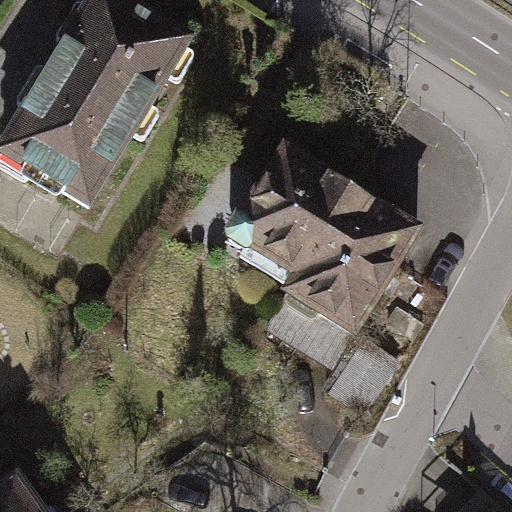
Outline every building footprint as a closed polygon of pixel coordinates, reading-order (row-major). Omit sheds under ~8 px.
[(201,43),(131,0),(96,0),(0,152),(0,167),(88,223),(201,43)] [(353,200),(286,158),(222,260),(289,302),(353,200)] [(429,246),(353,200),(289,302),(263,346),(337,393),(364,351),(429,246)] [(0,369),(13,362),(0,341),(0,369)] [(39,511),(25,488),(0,504),(0,511),(39,511)]
